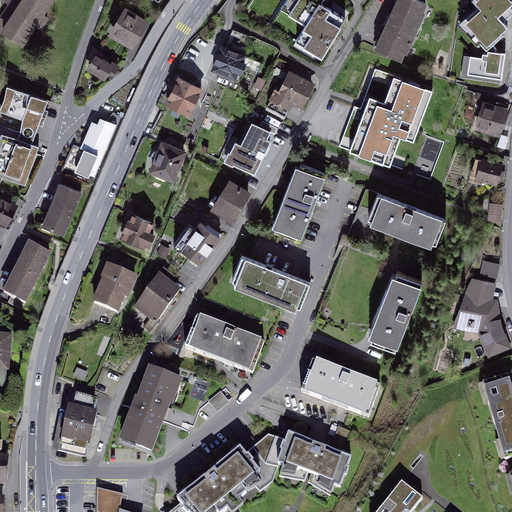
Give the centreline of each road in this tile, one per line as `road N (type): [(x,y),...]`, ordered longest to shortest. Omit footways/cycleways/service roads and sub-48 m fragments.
road 1 (primary): [(204,0),(159,72),(71,280),(37,411)]
road 2 (residential): [(93,473),(164,466),(280,371),(321,272),(324,238),(346,182)]
road 3 (residential): [(93,473),(130,376),(293,140)]
road 4 (residential): [(104,0),(68,93),(67,124),(0,264)]
road 5 (residential): [(331,77),(234,24),(227,13),(233,0)]
road 6 (residential): [(293,140),(410,184)]
